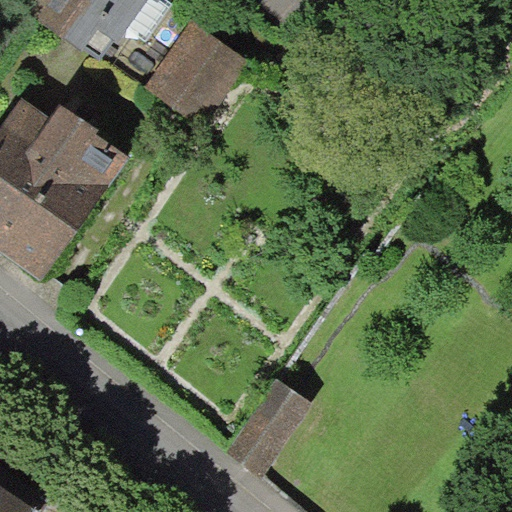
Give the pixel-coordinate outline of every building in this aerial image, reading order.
[(41,0),(35,9),(99,53),(115,30),(118,33),(140,0),(41,0)] [(249,57),(192,18),(148,82),(205,121),(249,57)] [(50,113),(23,95),(0,127),(0,245),(43,276),(128,153),(59,99),(50,113)] [(277,377),(226,448),(260,472),(311,401),(277,377)] [(0,511),(32,511),(46,491),(0,459),(0,511)]
